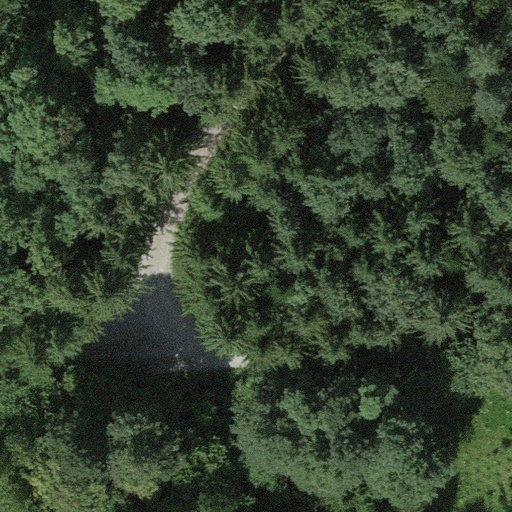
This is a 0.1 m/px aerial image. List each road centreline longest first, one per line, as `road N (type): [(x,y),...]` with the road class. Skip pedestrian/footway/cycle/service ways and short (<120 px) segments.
road 1 (track): [(166,363),(163,246),(178,190),(210,132),(321,0)]
road 2 (track): [(511,299),(330,345),(166,363)]
road 3 (track): [(166,363),(0,374)]
